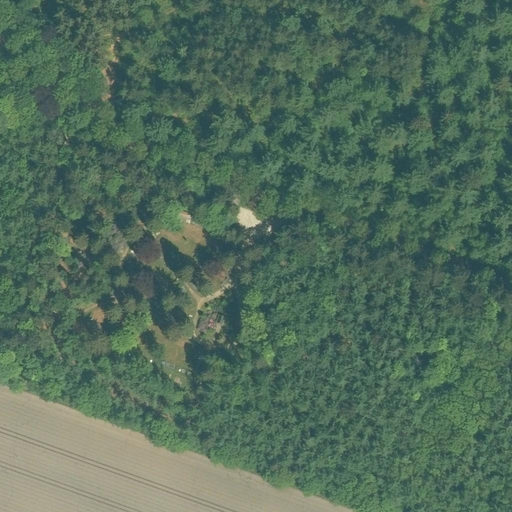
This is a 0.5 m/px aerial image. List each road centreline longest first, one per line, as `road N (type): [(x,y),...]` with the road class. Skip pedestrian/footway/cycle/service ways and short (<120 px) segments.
road 1 (tertiary): [(511,284),(150,155),(0,38)]
road 2 (track): [(0,129),(28,128),(80,105),(140,26),(215,0)]
